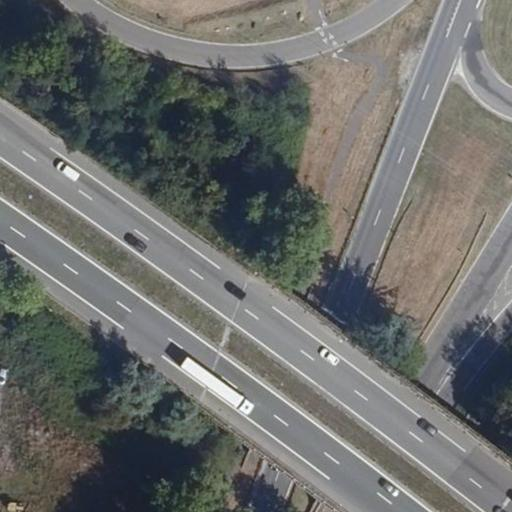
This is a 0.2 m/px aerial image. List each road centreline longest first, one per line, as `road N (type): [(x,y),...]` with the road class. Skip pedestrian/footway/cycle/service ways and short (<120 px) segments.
road 1 (trunk): [(511,510),(0,136)]
road 2 (primary): [(460,0),(266,511)]
road 3 (trunk): [(0,219),(398,511)]
road 4 (primary): [(395,0),(288,53),(214,59),(136,40),(66,0)]
road 5 (primary): [(345,511),(511,235)]
road 6 (primary): [(350,511),(511,312)]
road 7 (primary): [(464,0),(476,72),(511,103)]
